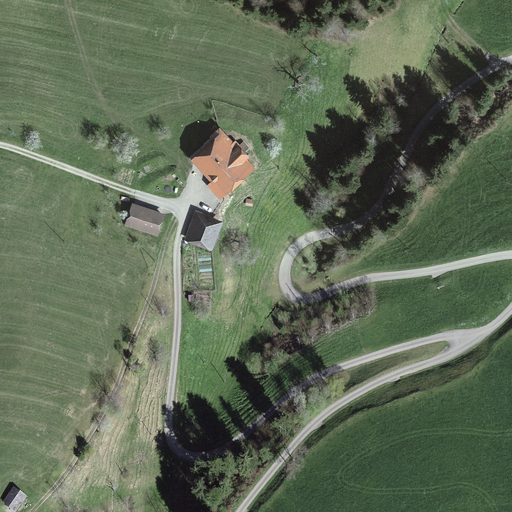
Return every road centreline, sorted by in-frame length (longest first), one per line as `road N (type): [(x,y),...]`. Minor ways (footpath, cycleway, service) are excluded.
road 1 (unclassified): [(511,60),(441,103),(373,211),(301,241),(284,274),(290,292),(304,299),(370,278),(511,254)]
road 2 (track): [(31,511),(113,393),(168,230),(186,211),(0,144)]
